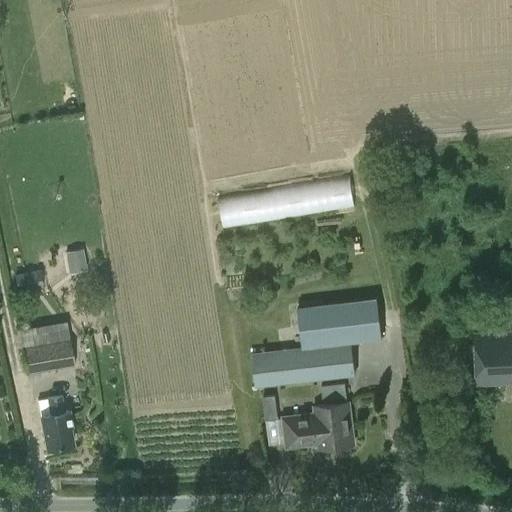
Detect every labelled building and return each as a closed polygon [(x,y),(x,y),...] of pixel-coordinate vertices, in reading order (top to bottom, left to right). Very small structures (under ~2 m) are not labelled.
[(353,204),(348,176),(220,196),(224,225),(353,204)] [(68,264),(85,261),(82,249),(66,252),(68,264)] [(18,290),(43,286),(40,269),(15,274),(18,290)] [(251,353),(255,385),(355,373),(351,340),(382,336),(377,296),(298,306),(303,347),(251,353)] [(511,328),(474,330),(476,384),(511,382),(511,328)] [(28,372),(75,364),(70,336),(22,345),(28,372)] [(315,405),(316,412),(320,441),(320,447),(354,442),(348,400),(345,381),(321,385),(323,396),(331,395),(332,403),(315,405)] [(46,447),(73,442),(67,408),(63,409),(61,394),(48,396),(51,412),(40,413),(46,447)] [(275,394),(263,395),(266,419),(278,417),(275,394)] [(316,412),(284,416),(287,445),(320,441),(316,412)]
